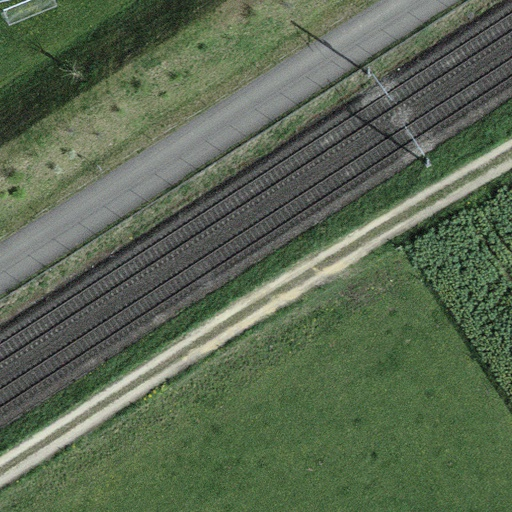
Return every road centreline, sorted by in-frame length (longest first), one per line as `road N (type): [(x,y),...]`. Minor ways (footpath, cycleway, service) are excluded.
road 1 (track): [(0,477),(511,158)]
road 2 (unclassified): [(422,0),(0,271)]
